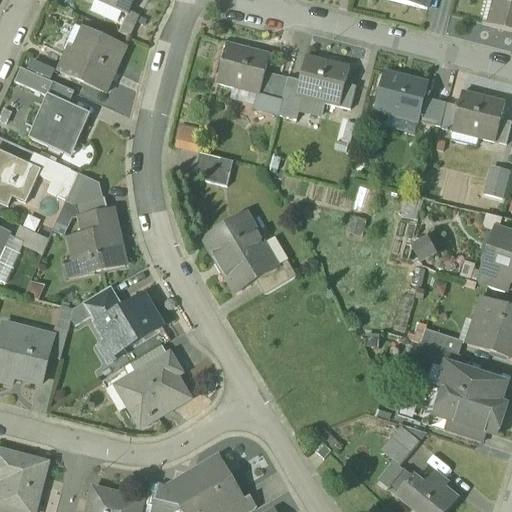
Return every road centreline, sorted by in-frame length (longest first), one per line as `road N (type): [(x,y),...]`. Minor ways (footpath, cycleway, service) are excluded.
road 1 (residential): [(253,403),(161,250),(145,194),(168,70),(198,3)]
road 2 (residential): [(198,3),(511,77)]
road 3 (residential): [(88,450),(166,458),(253,403)]
road 4 (residential): [(318,511),(253,403)]
